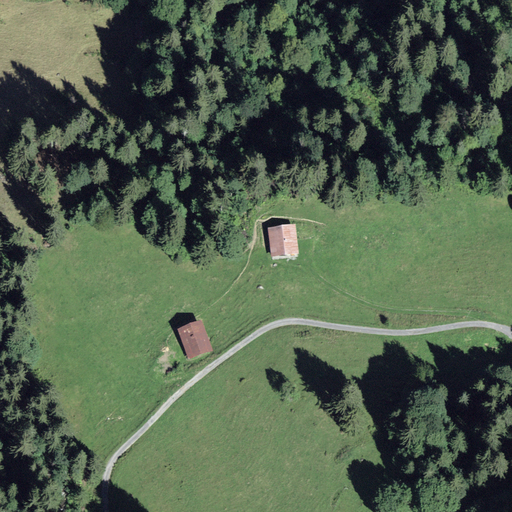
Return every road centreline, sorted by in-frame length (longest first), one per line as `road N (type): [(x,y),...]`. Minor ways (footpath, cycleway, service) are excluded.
road 1 (track): [(105,511),(107,474),(119,451),(176,392),(273,323),(397,333),(469,323),(511,330)]
road 2 (track): [(301,261),(359,301),(474,313),(489,324)]
